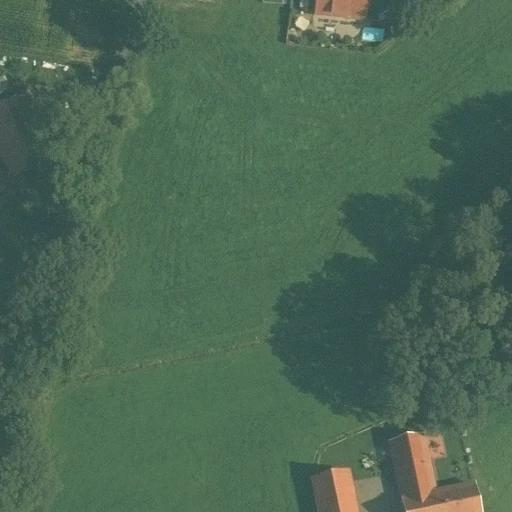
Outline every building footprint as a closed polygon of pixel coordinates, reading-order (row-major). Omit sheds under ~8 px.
[(319,0),(318,15),(361,20),(363,0),(319,0)] [(373,0),(363,0),(361,20),(371,21),(373,0)] [(25,93),(0,109),(0,160),(23,194),(42,181),(34,168),(63,148),(25,93)] [(422,438),(390,445),(403,511),(479,511),(475,487),(455,492),(435,496),(422,438)] [(354,511),(346,473),(312,480),(318,511),(354,511)]
